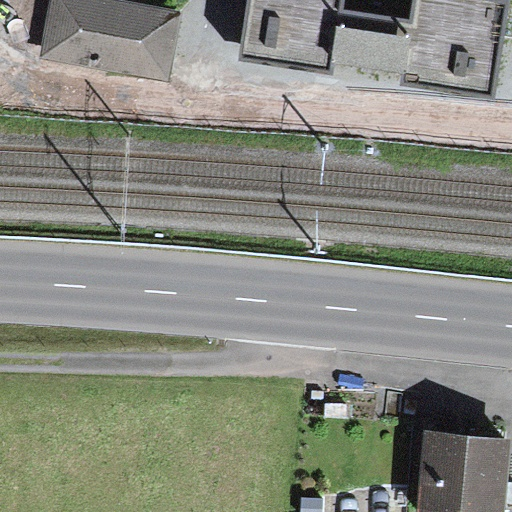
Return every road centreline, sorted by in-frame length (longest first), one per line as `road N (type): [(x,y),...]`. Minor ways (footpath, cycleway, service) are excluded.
road 1 (primary): [(511,327),(0,282)]
road 2 (track): [(301,305),(268,356),(0,361)]
